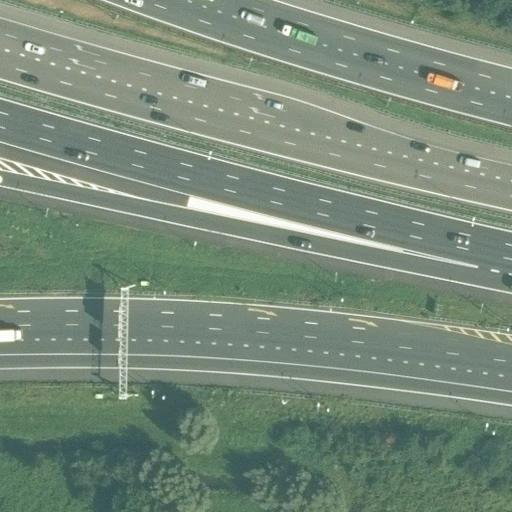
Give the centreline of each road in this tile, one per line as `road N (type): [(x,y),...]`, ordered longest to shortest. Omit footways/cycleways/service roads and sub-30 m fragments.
road 1 (motorway): [(511,189),(0,58)]
road 2 (motorway): [(0,319),(206,321),(511,355)]
road 3 (motorway): [(0,118),(483,246)]
road 4 (motorway): [(0,175),(177,216),(483,246)]
road 5 (motorway): [(511,111),(148,0)]
road 6 (track): [(346,511),(346,493),(332,479),(253,461)]
